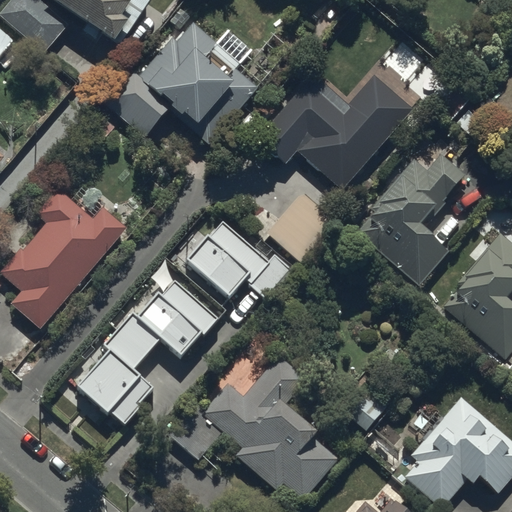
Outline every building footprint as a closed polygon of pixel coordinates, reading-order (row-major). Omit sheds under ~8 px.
[(70,23),(39,0),(10,0),(0,13),(0,16),(47,53),(70,23)] [(54,0),(111,37),(124,18),(116,13),(124,0),(54,0)] [(127,68),(101,102),(144,137),(164,111),(208,145),(254,86),(232,69),(248,48),(225,31),(215,43),(189,23),(175,42),(169,37),(138,77),(127,68)] [(0,53),(12,41),(0,28),(0,53)] [(310,74),(253,139),(283,165),(295,152),(340,191),(385,141),(310,74)] [(425,170),(412,160),(354,230),(419,285),(447,251),(417,226),(426,216),(430,219),(466,176),(439,154),(425,170)] [(94,217),(57,188),(35,215),(46,223),(22,252),(19,250),(0,273),(22,291),(10,306),(41,331),(124,228),(100,209),(94,217)] [(301,193),(265,232),(300,264),(336,225),(301,193)] [(205,235),(183,259),(226,296),(242,278),(267,300),(291,272),(270,253),(265,260),(220,221),(207,237),(205,235)] [(511,243),(510,246),(497,234),(436,304),(504,363),(511,353),(511,306),(503,298),(510,290),(511,292),(511,243)] [(102,346),(106,350),(76,386),(122,425),(153,389),(131,370),(158,338),(180,357),(200,333),(203,335),(214,321),(170,283),(158,296),(155,293),(134,317),(130,313),(102,346)] [(198,462),(222,433),(237,446),(230,453),(278,493),(281,489),(298,504),(338,456),(313,435),(317,430),(286,403),(306,379),(277,354),(242,396),(227,383),(203,411),(199,408),(172,440),(198,462)] [(511,359),(503,370),(511,377),(511,359)] [(511,442),(458,397),(408,456),(416,463),(404,477),(441,509),(466,479),(470,483),(476,476),(497,494),(511,475),(511,442)] [(354,511),(406,511),(391,497),(377,511),(374,511),(364,502),(354,511)]
